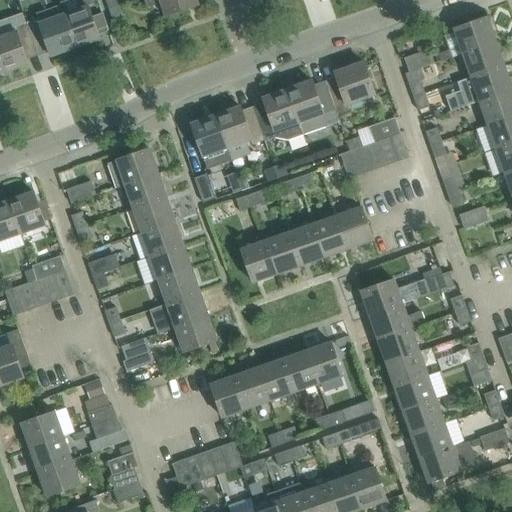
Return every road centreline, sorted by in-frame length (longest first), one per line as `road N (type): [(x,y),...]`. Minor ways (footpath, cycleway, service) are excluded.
road 1 (residential): [(511,411),(374,20)]
road 2 (residential): [(164,511),(36,151)]
road 3 (residential): [(36,151),(255,62)]
road 4 (residential): [(255,62),(374,20)]
